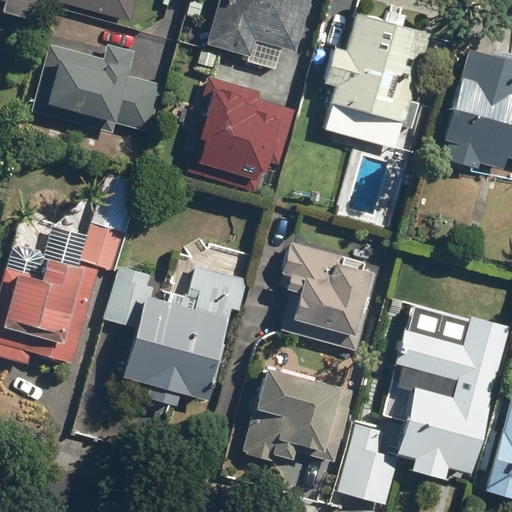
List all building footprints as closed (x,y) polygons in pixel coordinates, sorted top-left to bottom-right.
[(0,0),(0,11),(25,19),(30,0),(0,0)] [(56,0),(125,20),(130,0),(56,0)] [(213,0),(200,45),(244,57),(250,39),(291,51),(305,0),(213,0)] [(330,46),(320,82),(330,85),(325,102),(401,122),(426,30),(350,9),(339,48),(330,46)] [(44,43),(26,108),(107,131),(109,122),(142,131),(156,82),(121,72),(128,50),(103,43),(99,58),(44,43)] [(511,60),(462,47),(438,138),(445,140),(439,158),(476,168),(477,162),(502,169),(505,157),(511,158),(511,92),(508,92),(511,76),(511,60)] [(199,115),(185,158),(251,180),(255,170),(269,174),(291,108),(253,96),(255,90),(203,73),(191,112),(199,115)] [(1,267),(0,269),(0,356),(25,363),(29,351),(67,362),(94,265),(109,269),(135,180),(101,171),(75,264),(43,255),(37,277),(1,267)] [(290,275),(275,329),(351,349),(373,270),(359,266),(361,259),(286,239),(277,272),(290,275)] [(141,292),(120,376),(147,383),(144,396),(172,404),(176,391),(204,398),(236,272),(191,261),(180,302),(141,292)] [(114,264),(99,317),(130,326),(145,273),(114,264)] [(398,422),(390,452),(408,456),(405,468),(442,478),(445,468),(468,474),(506,325),(409,300),(389,377),(384,375),(374,415),(398,422)] [(262,365),(237,452),(266,461),(269,453),(289,459),(291,451),(328,462),(349,390),(262,365)] [(511,377),(479,490),(511,499),(511,377)] [(353,421),(334,482),(384,498),(397,455),(375,448),(380,429),(353,421)]
